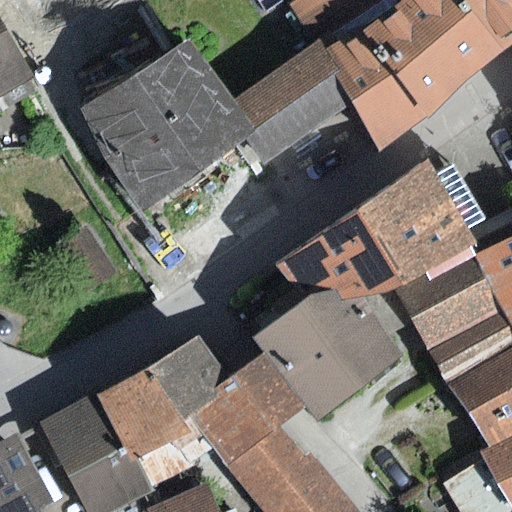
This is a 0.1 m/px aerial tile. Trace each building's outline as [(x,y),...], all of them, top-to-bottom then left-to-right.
[(301,0),(299,2),(322,43),(357,105),(386,153),(432,116),(437,120),(510,55),(466,0),(301,0)] [(511,0),(466,0),(510,55),(511,53),(511,0)] [(0,119),(5,117),(0,107),(0,99),(37,78),(0,12),(0,119)] [(322,43),(240,101),(265,131),(251,141),(269,167),(357,105),(322,43)] [(108,98),(85,113),(146,216),(251,141),(265,131),(240,101),(194,44),(151,69),(140,54),(97,81),(108,98)] [(437,167),(367,213),(413,290),(480,249),(486,245),(476,230),(491,222),(458,167),(442,176),(437,167)] [(222,206),(178,241),(203,275),(251,244),(222,206)] [(367,213),(289,262),(313,300),(369,300),(399,293),(413,290),(367,213)] [(88,224),(58,243),(88,292),(119,273),(88,224)] [(511,243),(484,258),(506,309),(511,318),(511,243)] [(430,352),(506,309),(484,258),(480,249),(413,290),(399,293),(430,352)] [(313,406),(325,422),(413,361),(369,300),(313,300),(258,340),(271,355),(313,406)] [(511,318),(506,309),(430,352),(492,448),(511,438),(511,318)] [(206,341),(103,397),(156,488),(197,468),(194,463),(217,450),(191,425),(240,389),(234,380),(206,341)] [(234,380),(240,389),(281,429),(313,406),(271,355),(234,380)] [(282,428),(240,389),(191,425),(217,450),(235,466),(281,429),(282,428)] [(103,397),(42,427),(88,511),(141,511),(157,492),(156,488),(103,397)] [(359,511),(312,454),(307,458),(282,428),(281,429),(235,466),(229,471),(262,511),(359,511)] [(23,437),(0,448),(0,511),(51,511),(50,508),(60,502),(23,437)] [(511,443),(486,456),(490,462),(511,499),(511,443)] [(511,511),(511,499),(490,462),(444,485),(461,511),(511,511)] [(221,511),(211,486),(155,510),(155,511),(237,511),(236,509),(229,511),(221,511)]
